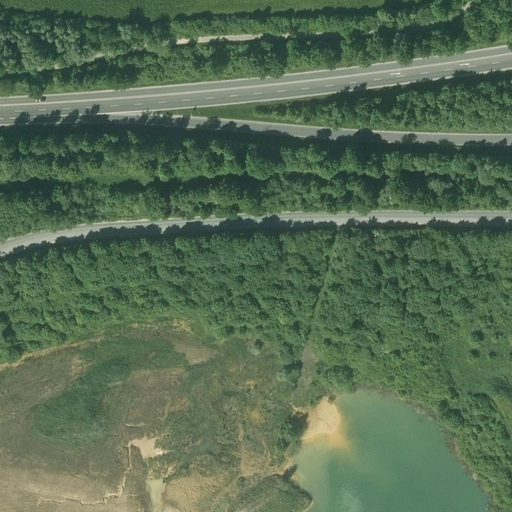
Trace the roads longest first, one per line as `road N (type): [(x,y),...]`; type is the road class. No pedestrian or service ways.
road 1 (track): [(0,72),(199,42),(418,24),(472,0)]
road 2 (primary): [(63,109),(511,59)]
road 3 (primary): [(63,109),(331,134),(511,136)]
